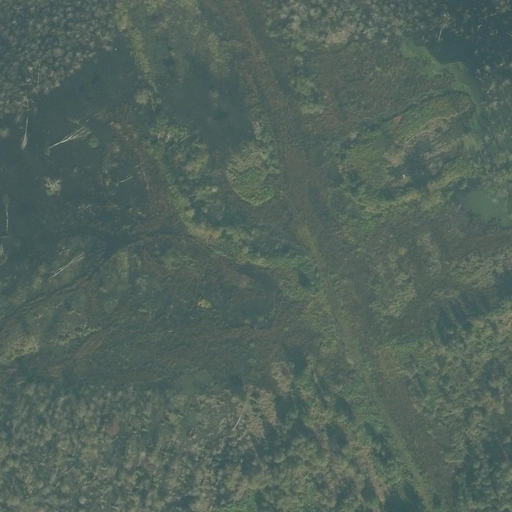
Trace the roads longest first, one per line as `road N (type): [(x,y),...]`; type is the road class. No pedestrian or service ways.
road 1 (track): [(431,511),(322,277),(269,115),(220,0)]
road 2 (track): [(355,352),(511,295)]
